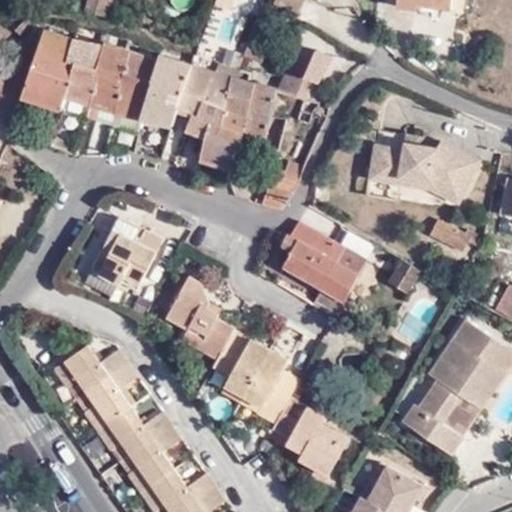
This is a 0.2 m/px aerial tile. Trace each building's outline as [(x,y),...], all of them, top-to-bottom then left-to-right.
[(89,0),(86,10),(105,16),(110,0),(89,0)] [(262,9),(265,0),(264,0),(254,0),(253,4),(262,9)] [(299,14),(305,0),(276,0),(274,3),(299,14)] [(447,8),(447,0),(394,0),(394,6),(413,10),(414,3),(447,8)] [(20,34),(36,18),(30,11),(25,16),(27,18),(16,30),(20,34)] [(249,41),(255,25),(247,23),(239,41),(248,45),(249,41)] [(63,108),(67,96),(80,61),(71,57),(75,37),(45,30),(22,96),(63,108)] [(67,96),(93,103),(105,45),(75,37),(71,57),(80,61),(67,96)] [(0,38),(0,55),(9,46),(0,38)] [(248,45),(244,55),(261,61),(267,47),(249,41),(248,45)] [(93,103),(118,110),(132,50),(106,42),(105,45),(93,103)] [(285,91),(305,97),(313,79),(317,82),(331,58),(316,49),(309,64),(291,56),(277,89),(285,91)] [(139,116),(142,117),(159,59),(132,50),(118,110),(139,116)] [(178,109),(193,64),(182,61),(161,53),(159,59),(142,117),(173,126),(178,109)] [(223,107),(234,66),(219,61),(216,70),(193,64),(178,109),(192,114),(199,116),(204,101),(223,107)] [(285,91),(277,89),(248,81),(251,72),(239,68),(234,66),(223,107),(248,113),(244,135),(264,142),(269,148),(280,151),(283,132),(289,131),(291,124),(286,123),(287,119),(270,115),(273,103),(281,104),(285,91)] [(90,117),(93,103),(67,96),(63,108),(90,117)] [(317,110),(318,105),(319,101),(305,97),(299,119),(310,122),(312,110),(317,110)] [(220,119),(223,107),(204,101),(199,116),(192,114),(187,129),(206,137),(207,129),(208,129),(211,119),(220,119)] [(204,158),(231,168),(236,170),(244,135),(248,113),(223,107),(220,119),(211,119),(208,129),(207,129),(206,137),(204,158)] [(380,130),(377,143),(409,148),(410,142),(411,135),(380,130)] [(52,145),(64,150),(68,142),(55,136),(52,145)] [(404,183),(436,188),(465,204),(486,160),(444,139),(443,146),(410,142),(409,148),(377,143),(372,179),(404,183)] [(296,187),(301,176),(275,168),(262,203),(283,209),(293,187),(296,187)] [(404,183),(372,179),(370,195),(402,200),(404,183)] [(511,179),(507,179),(504,186),(500,213),(511,215),(511,179)] [(107,244),(94,266),(120,279),(123,280),(127,275),(143,282),(167,238),(123,214),(116,227),(123,231),(114,247),(107,244)] [(479,248),(485,238),(467,229),(465,232),(437,219),(429,233),(464,251),(468,242),(479,248)] [(366,259),(299,221),(294,232),(292,236),(288,233),(281,245),(291,252),(284,265),(345,299),(366,259)] [(116,227),(107,244),(114,247),(123,231),(116,227)] [(426,278),(429,273),(402,258),(389,281),(408,292),(418,273),(426,278)] [(120,279),(94,266),(87,279),(112,292),(120,279)] [(231,333),(235,325),(218,315),(221,310),(209,305),(212,300),(204,296),(208,289),(205,279),(192,272),(169,314),(191,325),(184,336),(219,355),(231,333)] [(127,275),(123,280),(139,289),(143,282),(127,275)] [(511,310),(511,283),(500,304),(511,310)] [(209,305),(221,310),(223,306),(212,300),(209,305)] [(483,407),(511,362),(511,346),(468,317),(431,372),(440,379),(421,405),(417,402),(406,419),(453,452),(465,434),(444,420),(462,393),(483,407)] [(254,336),(235,325),(231,333),(249,343),(254,336)] [(294,385),(300,375),(289,368),(286,374),(281,370),(285,365),(290,356),(254,336),(249,343),(231,333),(219,355),(216,361),(234,372),(228,382),(246,391),(263,402),(260,408),(277,417),(290,394),(294,385)] [(215,511),(230,501),(212,475),(194,488),(169,453),(187,440),(168,413),(151,426),(127,393),(146,380),(128,353),(109,366),(96,348),(63,370),(77,390),(87,384),(95,395),(103,409),(94,415),(116,448),(127,442),(136,455),(144,467),(134,474),(160,511),(171,504),(176,511),(215,511)] [(246,391),(228,382),(225,388),(243,398),(246,391)] [(87,384),(77,390),(85,403),(95,395),(87,384)] [(243,398),(260,408),(263,402),(246,391),(243,398)] [(325,414),(290,394),(277,417),(272,426),(290,437),(286,443),(302,453),(299,458),(316,468),(319,461),(331,468),(349,437),(335,430),(321,422),(325,414)] [(95,395),(85,403),(94,415),(103,409),(95,395)] [(339,422),(325,414),(321,422),(335,430),(339,422)] [(272,426),(268,435),(285,445),(286,443),(290,437),(272,426)] [(127,442),(116,448),(126,462),(136,455),(127,442)] [(136,455),(126,462),(134,474),(144,467),(136,455)] [(319,461),(316,468),(328,474),(331,468),(319,461)] [(375,485),(387,464),(380,461),(369,481),(375,485)] [(423,484),(387,464),(375,485),(369,481),(352,511),(408,511),(416,498),(423,484)] [(328,474),(316,468),(312,475),(324,481),(328,474)] [(428,487),(423,484),(416,498),(421,501),(428,487)]
